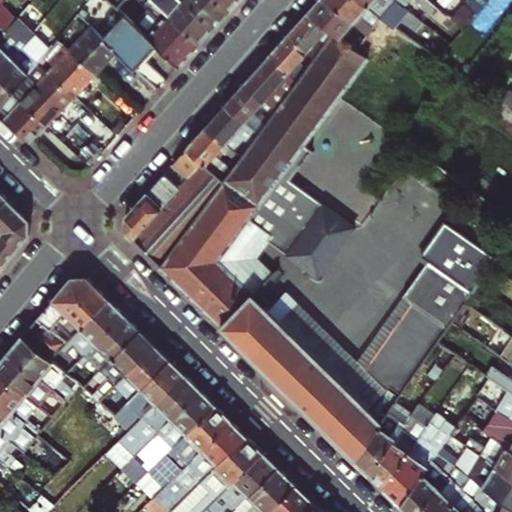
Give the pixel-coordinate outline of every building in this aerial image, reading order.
[(199,43),(213,28),(182,0),(150,0),(153,2),(199,43)] [(228,11),(216,0),(182,0),(213,28),(228,11)] [(216,0),(228,11),(237,0),(216,0)] [(319,0),(309,11),(334,31),(356,48),(362,41),(348,29),(355,21),(329,0),(319,0)] [(362,0),(329,0),(355,21),(369,32),(381,17),(362,0)] [(395,0),(362,0),(381,17),(395,26),(408,10),(402,5),(395,0)] [(395,0),(402,5),(405,0),(418,0),(434,13),(439,8),(429,0),(395,0)] [(466,0),(465,1),(469,4),(477,11),(487,0),(466,0)] [(199,43),(153,2),(134,23),(156,44),(179,66),(199,43)] [(0,5),(0,38),(18,18),(2,3),(1,5),(0,5)] [(464,28),(477,11),(469,4),(455,21),(464,28)] [(315,57),(334,31),(309,11),(289,33),(315,57)] [(156,44),(134,23),(124,14),(104,36),(117,49),(135,67),(156,44)] [(0,72),(24,46),(33,35),(37,31),(20,15),(18,18),(0,38),(0,72)] [(93,25),(71,48),(96,71),(117,49),(104,36),(93,25)] [(221,325),(252,293),(237,278),(218,260),(249,218),(272,234),(268,239),(269,240),(290,255),(310,235),(313,232),(334,211),(290,179),(312,149),(304,143),(339,95),(367,57),(356,48),(334,31),(315,57),(297,81),(276,109),(272,114),(266,123),(258,133),(241,156),(237,161),(231,169),(223,180),(160,265),(221,325)] [(289,33),(270,55),(297,81),(315,57),(289,33)] [(44,45),(33,35),(24,46),(39,60),(53,42),(49,39),(44,45)] [(12,92),(39,60),(24,46),(0,72),(0,105),(1,106),(12,92)] [(470,63),(447,46),(439,58),(462,75),(470,63)] [(71,48),(50,71),(74,95),(96,71),(71,48)] [(246,81),(264,98),(276,109),(297,81),(270,55),(246,81)] [(74,95),(50,71),(21,101),(45,124),(74,95)] [(497,78),(491,74),(480,88),(498,100),(505,91),(494,82),(497,78)] [(246,81),(226,103),(258,133),(266,123),(253,110),(260,103),(264,98),(246,81)] [(511,95),(505,91),(498,100),(511,110),(511,95)] [(45,124),(21,101),(12,92),(1,106),(8,114),(5,118),(29,141),(32,138),(45,124)] [(264,98),(260,103),(272,114),(276,109),(264,98)] [(225,142),(237,152),(241,156),(258,133),(226,103),(207,125),(225,142)] [(223,180),(231,169),(215,153),(221,146),(225,142),(207,125),(187,147),(202,161),(223,180)] [(221,146),(233,157),(237,152),(225,142),(221,146)] [(125,230),(132,238),(202,161),(187,147),(125,216),(125,230)] [(233,157),(237,161),(241,156),(237,152),(233,157)] [(160,265),(223,180),(202,161),(132,238),(160,265)] [(422,233),(433,206),(404,194),(392,221),(422,233)] [(7,198),(0,204),(0,260),(3,263),(28,234),(29,218),(7,198)] [(354,226),(334,211),(313,232),(310,235),(290,255),(318,276),(354,226)] [(272,234),(249,218),(218,260),(237,278),(252,293),(273,273),(256,257),(269,240),(268,239),(272,234)] [(511,230),(503,243),(511,249),(511,230)] [(439,340),(448,327),(452,320),(464,304),(465,302),(472,292),(454,279),(428,261),(404,296),(413,303),(400,321),(404,324),(397,333),(393,330),(371,361),(406,386),(430,352),(439,340)] [(478,283),(460,270),(454,279),(472,292),(478,284),(478,283)] [(273,273),(252,293),(253,294),(273,273)] [(50,358),(67,340),(108,298),(86,276),(71,277),(22,335),(50,358)] [(357,362),(286,292),(269,310),(365,405),(369,408),(386,391),(389,388),(399,395),(406,386),(371,361),(393,330),(397,333),(404,324),(400,321),(413,303),(404,296),(357,362)] [(253,294),(252,293),(221,325),(355,458),(381,421),(369,408),(365,405),(269,310),(253,294)] [(84,355),(124,313),(108,298),(67,340),(84,355)] [(84,355),(100,370),(140,329),(124,313),(84,355)] [(140,329),(100,370),(94,376),(83,387),(99,400),(154,343),(140,329)] [(66,373),(50,358),(22,335),(8,352),(52,389),(66,373)] [(69,354),(77,362),(78,361),(84,355),(67,340),(50,358),(66,373),(70,369),(62,361),(69,354)] [(445,363),(454,351),(439,340),(430,352),(445,363)] [(170,358),(154,343),(99,400),(116,414),(117,412),(128,402),(170,358)] [(0,361),(0,374),(34,403),(51,417),(55,412),(49,408),(42,401),(52,389),(8,352),(0,361)] [(456,352),(450,360),(462,369),(468,360),(456,352)] [(100,370),(84,355),(78,361),(86,368),(94,376),(100,370)] [(126,422),(132,427),(185,373),(170,358),(128,402),(137,411),(126,422)] [(505,358),(499,368),(511,376),(511,363),(511,362),(505,358)] [(476,380),(482,371),(471,362),(465,372),(476,380)] [(511,376),(499,368),(492,364),(486,373),(490,376),(502,385),(511,391),(511,376)] [(94,376),(86,368),(75,380),(79,384),(83,387),(94,376)] [(60,387),(64,390),(73,379),(66,373),(52,389),(56,393),(60,387)] [(135,454),(200,388),(185,373),(132,427),(120,439),(135,454)] [(0,402),(24,422),(28,418),(24,414),(34,403),(0,374),(0,402)] [(511,420),(511,391),(502,385),(498,390),(504,395),(496,409),(506,416),(511,420)] [(69,395),(64,390),(60,387),(56,393),(59,396),(65,400),(69,395)] [(215,403),(200,388),(135,454),(135,455),(150,470),(160,459),(215,403)] [(42,401),(49,408),(59,396),(56,393),(52,389),(42,401)] [(476,423),(479,425),(492,406),(477,395),(463,414),(476,423)] [(0,430),(10,439),(21,426),(34,437),(37,433),(24,422),(0,402),(0,430)] [(137,411),(128,402),(117,412),(126,422),(137,411)] [(394,402),(387,412),(396,418),(403,408),(394,402)] [(215,403),(160,459),(169,468),(171,470),(184,457),(189,461),(231,418),(215,403)] [(419,403),(411,414),(426,425),(434,414),(419,403)] [(387,412),(381,421),(355,458),(369,472),(411,414),(403,408),(396,418),(387,412)] [(401,503),(431,459),(436,452),(439,448),(431,442),(446,419),(436,411),(434,414),(426,425),(384,486),(401,503)] [(426,425),(411,414),(369,472),(384,486),(426,425)] [(511,420),(506,416),(503,421),(505,422),(499,431),(486,422),(483,428),(491,434),(511,448),(511,420)] [(246,433),(231,418),(189,461),(176,475),(146,505),(153,511),(155,511),(198,470),(204,476),(246,433)] [(455,425),(446,419),(431,442),(439,448),(450,433),(455,425)] [(466,445),(467,445),(471,440),(482,449),(491,434),(483,428),(479,425),(476,423),(464,443),(466,445)] [(21,426),(10,439),(23,450),(34,437),(21,426)] [(0,459),(1,460),(9,467),(23,450),(10,439),(0,430),(0,459)] [(201,511),(262,449),(246,433),(204,476),(175,506),(181,511),(201,511)] [(511,477),(511,448),(491,434),(482,449),(471,440),(467,445),(480,454),(511,477)] [(466,445),(457,459),(471,469),(480,454),(467,445),(466,445)] [(262,449),(201,511),(218,511),(230,500),(237,506),(250,493),(278,464),(262,449)] [(511,477),(480,454),(471,469),(457,459),(448,453),(445,458),(448,460),(455,465),(471,476),(487,487),(500,497),(511,505),(511,477)] [(442,456),(436,464),(441,469),(448,460),(445,458),(442,456)] [(184,457),(171,470),(176,475),(189,461),(184,457)] [(160,459),(150,470),(159,478),(169,468),(160,459)] [(401,503),(409,511),(416,511),(455,465),(448,460),(441,469),(436,464),(431,459),(401,503)] [(9,467),(1,460),(0,460),(0,465),(6,471),(9,467)] [(278,464),(250,493),(256,499),(243,511),(265,511),(296,482),(278,464)] [(455,465),(416,511),(441,511),(471,476),(455,465)] [(198,470),(155,511),(168,511),(175,506),(204,476),(198,470)] [(466,511),(487,487),(471,476),(441,511),(466,511)] [(307,511),(317,503),(296,482),(265,511),(307,511)] [(490,511),(500,497),(487,487),(466,511),(490,511)] [(243,511),(256,499),(250,493),(237,506),(231,511),(243,511)] [(511,511),(511,505),(500,497),(490,511),(511,511)] [(231,511),(237,506),(230,500),(218,511),(231,511)] [(326,511),(317,503),(307,511),(326,511)]
